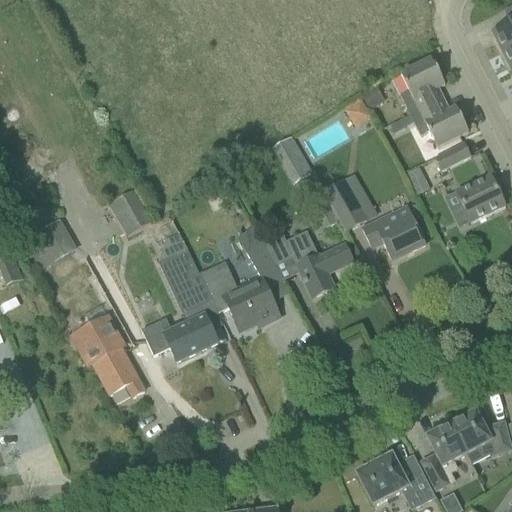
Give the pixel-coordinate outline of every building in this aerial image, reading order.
[(511,23),(492,34),(502,54),(511,48),(511,23)] [(511,48),(502,54),(511,73),(511,48)] [(401,98),(399,99),(410,119),(437,105),(432,94),(438,91),(444,88),(432,63),(414,72),(401,78),(401,80),(408,94),(401,98)] [(373,89),(359,98),(364,107),(379,98),(373,89)] [(437,105),(410,119),(413,126),(420,140),(429,135),(437,151),(468,135),(455,110),(443,117),(437,105)] [(410,119),(390,129),(394,137),(404,131),(404,130),(413,126),(410,119)] [(314,178),(292,140),(272,152),(294,190),(314,178)] [(463,147),(445,156),(434,161),(441,175),(470,161),(463,147)] [(418,172),(407,178),(418,200),(429,194),(418,172)] [(490,180),(472,188),(456,196),(470,227),(505,210),(490,180)] [(329,208),(339,225),(346,237),(369,224),(345,184),(323,197),(329,208)] [(134,194),(108,209),(127,241),(153,227),(134,194)] [(329,208),(318,214),(327,231),(339,225),(329,208)] [(425,248),(406,209),(361,231),(366,241),(371,252),(383,246),(391,264),(412,253),(413,254),(425,248)] [(61,224),(40,236),(39,236),(33,226),(15,236),(37,275),(77,253),(61,224)] [(283,238),(264,248),(275,268),(292,260),(297,271),(303,284),(312,302),(333,292),(327,278),(352,266),(343,248),(342,247),(318,258),(307,235),(287,245),(283,238)] [(218,317),(219,317),(228,313),(230,318),(239,336),(257,328),(258,331),(279,321),(271,303),(267,295),(285,287),(281,278),(281,279),(275,268),(264,248),(243,259),(257,284),(238,293),(226,266),(199,278),(218,317)] [(141,334),(145,343),(153,360),(170,353),(176,366),(217,347),(213,338),(224,332),(218,317),(199,278),(187,254),(158,266),(187,328),(173,334),(168,322),(141,334)] [(16,257),(0,262),(0,265),(7,283),(24,277),(16,257)] [(103,322),(75,338),(110,399),(126,390),(133,402),(144,395),(103,322)] [(476,416),(450,429),(455,439),(466,459),(470,468),(489,458),(491,460),(511,454),(504,427),(490,431),(490,432),(485,433),(476,416)] [(455,439),(450,429),(449,430),(446,426),(434,432),(436,436),(427,441),(436,459),(421,467),(436,495),(454,486),(451,478),(457,474),(453,466),(456,464),(465,460),(466,459),(455,439)] [(370,471),(356,478),(373,510),(402,495),(410,511),(414,511),(435,501),(421,474),(404,483),(392,459),(378,467),(370,471)] [(459,511),(452,498),(440,505),(443,511),(459,511)]
